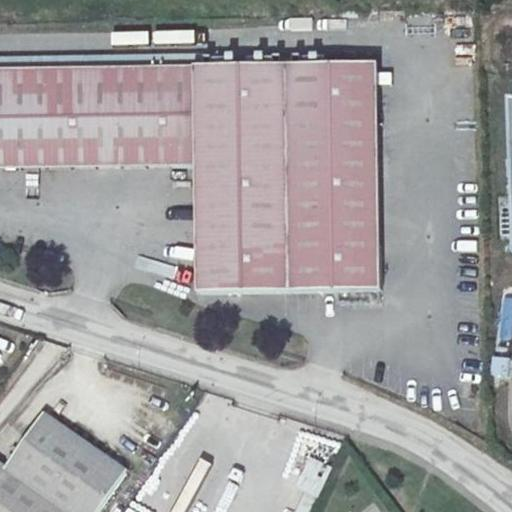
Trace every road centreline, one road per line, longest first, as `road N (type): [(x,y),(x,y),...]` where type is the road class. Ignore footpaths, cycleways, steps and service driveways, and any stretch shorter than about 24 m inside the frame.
road 1 (unclassified): [(511,508),(453,458),(387,425),(0,301)]
road 2 (unknown): [(69,323),(96,264),(109,194)]
